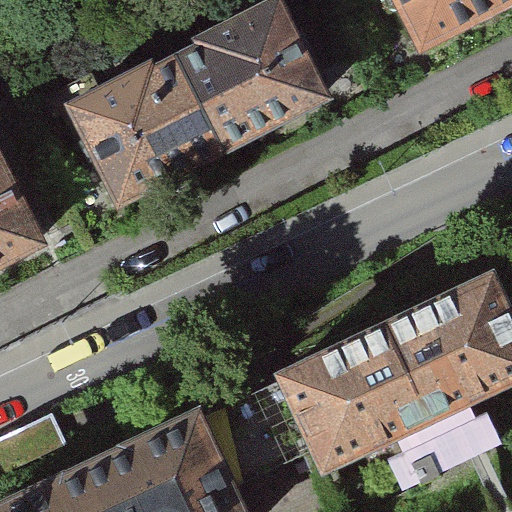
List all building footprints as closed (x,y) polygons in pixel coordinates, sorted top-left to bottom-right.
[(511,0),(400,0),(424,46),(511,1),(511,0)] [(222,150),(324,99),(277,5),(175,56),(222,150)] [(121,200),(222,150),(175,56),(74,107),(121,200)] [(0,263),(39,243),(0,167),(0,263)] [(327,467),(511,380),(511,321),(490,276),(283,373),(327,467)] [(240,511),(200,427),(17,511),(240,511)]
